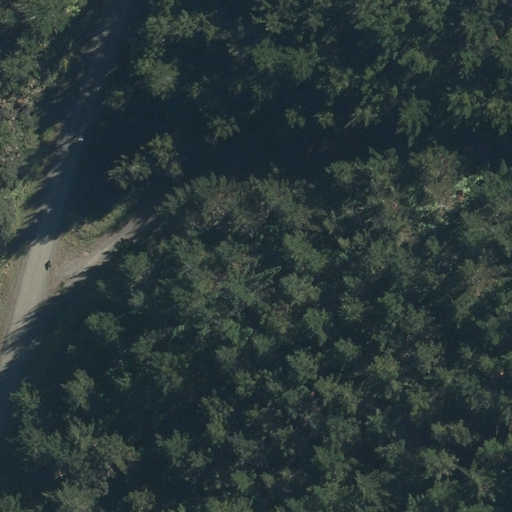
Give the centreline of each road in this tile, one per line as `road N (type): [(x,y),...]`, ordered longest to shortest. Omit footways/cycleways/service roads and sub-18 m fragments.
road 1 (track): [(14,350),(178,189),(297,153),(511,139)]
road 2 (track): [(0,404),(113,0)]
